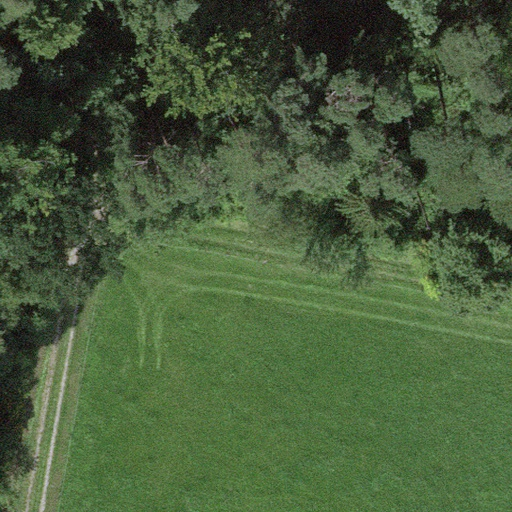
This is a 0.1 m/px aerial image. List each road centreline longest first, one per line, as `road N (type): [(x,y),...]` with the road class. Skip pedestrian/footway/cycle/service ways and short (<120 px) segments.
road 1 (track): [(92,0),(76,212),(33,511)]
road 2 (track): [(76,212),(511,284)]
